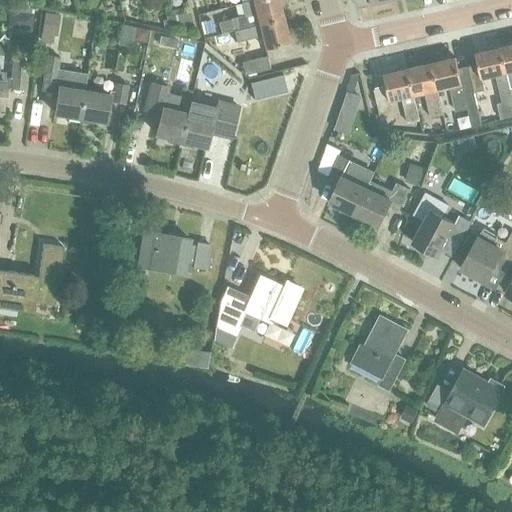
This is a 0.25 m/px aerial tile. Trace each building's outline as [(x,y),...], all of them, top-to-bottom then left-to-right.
[(248,27),(259,24),(284,19),(279,0),(255,0),(253,0),(252,0),(242,3),(245,15),(231,18),(231,19),(220,22),(223,33),(235,30),(235,31),(248,27)] [(196,32),(191,11),(167,17),(170,28),(194,33),(196,32)] [(248,27),(235,31),(237,42),(262,36),(265,49),(290,43),(284,19),(259,25),(248,27)] [(511,44),(501,47),(511,95),(511,44)] [(497,75),(507,118),(511,116),(511,95),(501,47),(476,53),(478,64),(469,67),(475,93),(487,90),(484,78),(497,75)] [(46,56),(41,91),(57,94),(53,113),(66,115),(65,119),(79,121),(83,91),(84,91),(87,73),(60,68),(61,58),(46,56)] [(241,63),(244,75),(270,69),(267,57),(241,63)] [(457,58),(433,64),(439,91),(452,88),(457,111),(469,108),(478,106),(475,93),(469,67),(460,69),(457,58)] [(0,81),(0,108),(1,109),(3,87),(24,89),(26,63),(13,62),(12,78),(2,77),(2,82),(0,81)] [(433,64),(408,69),(415,96),(426,94),(432,117),(444,114),(439,91),(433,64)] [(415,96),(408,69),(385,75),(387,87),(375,90),(380,113),(376,114),(381,129),(392,131),(387,113),(394,112),(391,102),(403,99),(409,123),(420,120),(415,96)] [(180,144),(187,115),(163,109),(169,86),(152,82),(145,110),(160,114),(155,134),(168,137),(167,141),(180,144)] [(83,91),(79,121),(92,123),(93,119),(105,121),(108,101),(123,103),(126,85),(116,83),(114,92),(108,91),(108,95),(83,91)] [(187,115),(180,144),(193,147),(194,143),(207,147),(210,133),(231,138),(239,106),(222,101),(220,107),(191,99),(187,114),(187,115)] [(339,155),(329,176),(340,181),(330,203),(342,209),(340,212),(353,218),(367,188),(375,172),(339,155)] [(412,165),(406,182),(420,186),(425,169),(412,165)] [(367,188),(353,218),(366,224),(367,221),(379,227),(389,205),(400,211),(410,189),(397,183),(393,191),(383,186),(379,194),(367,188)] [(414,214),(426,221),(432,211),(444,217),(451,205),(426,191),(414,214)] [(440,250),(453,257),(472,223),(460,216),(455,224),(444,217),(432,211),(426,221),(413,243),(437,257),(440,250)] [(484,228),(478,238),(478,237),(461,269),(486,282),(499,259),(510,265),(511,261),(511,234),(503,251),(493,246),(499,237),(484,228)] [(143,231),(137,262),(184,270),(185,260),(187,261),(195,262),(194,266),(206,268),(210,246),(198,244),(197,248),(188,246),(189,239),(143,231)] [(54,304),(63,247),(44,244),(39,276),(0,269),(0,305),(11,307),(12,297),(54,304)] [(220,302),(216,328),(236,337),(241,327),(253,332),(259,319),(270,324),(273,317),(285,323),(301,288),(286,282),(283,290),(275,287),(276,285),(260,277),(251,297),(227,286),(220,302)] [(395,354),(407,330),(381,316),(365,347),(361,344),(353,360),(383,376),(379,384),(389,389),(405,359),(395,354)] [(439,386),(428,404),(441,412),(437,419),(459,431),(468,414),(484,423),(506,386),(491,377),(486,386),(476,380),(478,377),(464,369),(450,393),(439,386)]
